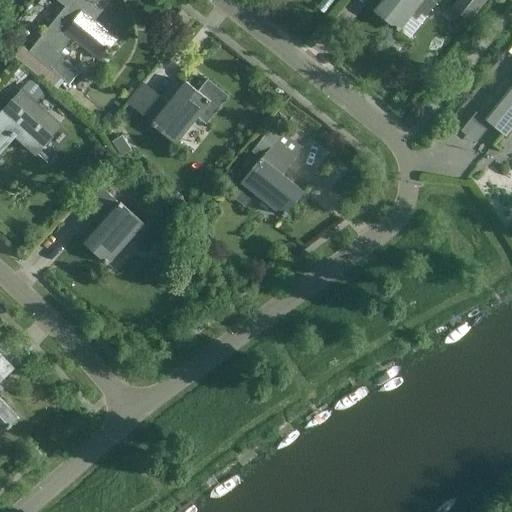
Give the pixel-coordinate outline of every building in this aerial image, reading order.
[(99,0),(58,0),(66,6),(30,52),(70,84),(79,73),(63,60),(66,56),(61,52),(73,37),(101,59),(118,39),(95,21),(98,17),(91,10),(99,0)] [(384,0),(375,11),(400,30),(410,38),(427,17),(426,16),(436,4),(431,0),(384,0)] [(488,1),(486,0),(457,0),(451,7),(470,23),(488,1)] [(26,36),(17,28),(4,44),(13,52),(26,36)] [(52,136),(51,134),(59,125),(34,102),(46,88),(34,76),(0,114),(0,153),(16,135),(37,153),(52,136)] [(229,95),(208,78),(198,91),(187,81),(169,103),(144,82),(128,102),(153,122),(152,124),(177,143),(199,116),(207,123),(229,95)] [(511,86),(486,119),(503,133),(511,122),(511,86)] [(108,113),(97,125),(104,131),(115,119),(108,113)] [(280,138),(269,129),(252,151),(261,159),(232,195),(246,206),(256,193),(285,216),(304,191),(283,174),(303,148),(284,133),(280,138)] [(113,142),(122,156),(132,150),(122,135),(113,142)] [(122,203),(121,203),(96,181),(79,200),(103,222),(85,243),(108,264),(145,224),(122,203)] [(20,419),(0,397),(0,383),(15,369),(0,354),(0,353),(0,435),(1,436),(20,419)]
